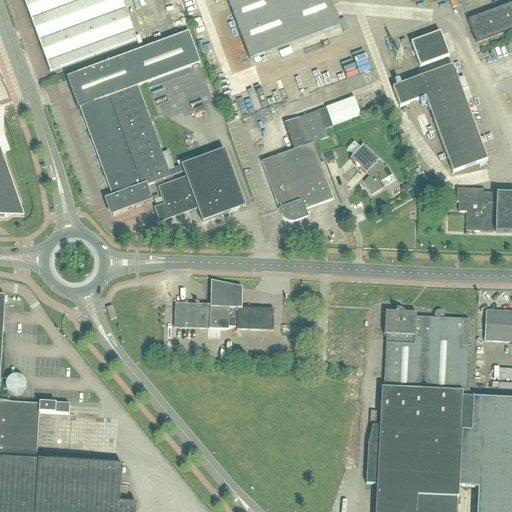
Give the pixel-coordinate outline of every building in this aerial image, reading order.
[(23,0),(50,74),(51,73),(135,42),(136,42),(120,0),(23,0)] [(170,0),(174,15),(185,12),(181,0),(170,0)] [(226,0),(248,57),(249,61),(340,28),(329,0),(226,0)] [(511,4),(467,21),(476,45),(511,31),(511,4)] [(107,200),(113,217),(151,203),(145,187),(169,178),(137,89),(200,66),(188,34),(66,78),(78,110),(80,109),(112,198),(107,200)] [(441,37),(412,47),(422,71),(450,61),(441,37)] [(452,67),(392,89),(400,109),(425,99),(453,174),(487,161),(452,67)] [(294,224),(296,224),(308,219),(305,212),(333,201),(312,145),(328,139),(325,131),(361,118),(354,99),(326,109),(326,110),(285,125),(294,151),(261,164),(281,217),(281,218),(282,219),(283,220),(284,221),(285,222),(286,223),(287,223),(288,224),(289,224),(291,224),(292,224),(293,224),(294,224)] [(205,113),(203,108),(194,111),(196,116),(205,113)] [(372,176),(367,180),(363,184),(371,197),(384,189),(380,182),(385,179),(386,180),(392,176),(387,168),(385,169),(378,162),(380,160),(379,159),(379,160),(364,146),(365,145),(364,145),(349,161),(349,162),(350,161),(354,165),(354,166),(360,171),(365,175),(364,176),(368,172),(372,176)] [(0,217),(6,218),(7,216),(8,216),(10,215),(12,213),(14,211),(15,209),(16,207),(16,204),(18,203),(0,150),(0,217)] [(202,224),(245,208),(224,151),(181,167),(185,179),(157,189),(164,206),(154,209),(159,225),(197,211),(202,224)] [(421,191),(428,189),(424,178),(417,180),(421,191)] [(511,195),(496,195),(483,194),(483,191),(457,190),(456,204),(458,204),(458,214),(466,214),(466,233),(511,234),(511,195)] [(244,292),(212,286),(211,295),(211,313),(243,314),(244,298),(244,292)] [(0,297),(0,511),(135,511),(136,505),(119,504),(122,466),(36,461),(39,414),(74,416),(74,409),(39,407),(39,406),(0,403),(0,374),(5,298),(0,297)] [(112,307),(110,308),(106,309),(111,322),(116,320),(112,307)] [(248,332),(273,333),(273,311),(209,309),(209,310),(174,309),(174,330),(228,331),(228,329),(236,329),(236,332),(248,332)] [(476,511),(511,511),(511,401),(473,399),(473,396),(468,392),(471,347),(468,347),(469,321),(445,320),(443,320),(444,319),(444,318),(444,317),(444,316),(444,315),(444,314),(443,313),(442,312),(441,312),(440,312),(439,311),(438,311),(437,312),(436,313),(435,313),(434,314),(434,315),(434,316),(434,317),(434,318),(434,319),(435,320),(416,319),(416,315),(405,314),(404,313),(403,312),(402,311),(401,310),(399,310),(397,309),(397,314),(385,313),(384,336),(386,336),(383,389),(381,389),(380,403),(379,428),(372,427),(368,446),(366,485),(376,486),(374,511),(455,511),(457,499),(458,499),(458,489),(478,490),(476,511)] [(511,313),(486,312),(484,342),(511,344),(511,313)] [(16,382),(15,382),(13,382),(12,383),(11,383),(10,384),(9,385),(8,386),(8,387),(7,388),(7,390),(7,391),(7,392),(7,393),(7,395),(8,396),(8,397),(9,398),(10,399),(11,400),(12,400),(13,401),(14,401),(15,402),(17,402),(18,402),(19,401),(20,401),(22,401),(23,400),(24,399),(25,398),(25,397),(26,396),(26,395),(27,394),(27,392),(27,391),(27,390),(27,389),(26,388),(25,386),(25,385),(24,384),(23,384),(22,383),(21,382),(20,382),(18,382),(17,382),(16,382)]
